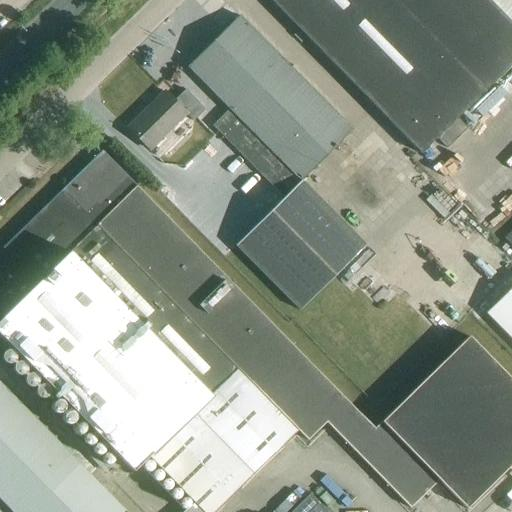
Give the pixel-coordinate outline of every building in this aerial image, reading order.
[(508,0),(511,4),(511,0),(268,0),(420,155),(428,148),(436,156),(444,148),(447,150),(467,130),(457,120),(511,65),(511,26),(486,0),(508,0)] [(352,133),(239,18),(188,68),(229,110),(211,128),(284,201),(236,248),(298,311),(365,246),(303,182),(352,133)] [(163,92),(127,129),(149,151),(185,115),(192,123),(204,111),(184,91),(173,102),(163,92)] [(0,354),(125,482),(149,458),(202,511),(213,511),(297,432),(307,442),(325,424),(409,509),(439,483),(467,509),(511,465),(511,382),(468,338),(374,430),(102,153),(0,252),(0,354)] [(228,233),(258,205),(242,188),(212,215),(228,233)] [(258,205),(231,235),(240,242),(266,212),(258,205)] [(511,341),(511,288),(485,314),(511,341)] [(0,499),(12,511),(124,511),(0,385),(0,499)] [(325,511),(309,495),(292,511),(325,511)]
